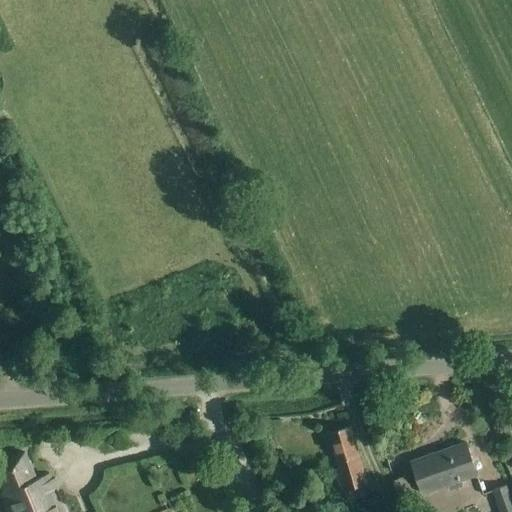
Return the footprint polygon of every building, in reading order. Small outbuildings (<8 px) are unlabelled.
[(350,425),(326,431),(336,467),(333,468),(339,491),(344,490),(347,501),(367,496),(363,485),(366,484),(350,425)] [(477,474),(466,442),(411,461),(422,493),(477,474)] [(0,479),(8,496),(3,498),(9,511),(66,511),(49,473),(37,478),(25,451),(0,462),(0,479)] [(414,497),(407,475),(392,480),(399,502),(414,497)] [(511,511),(511,503),(505,485),(491,490),(499,511),(511,511)]
